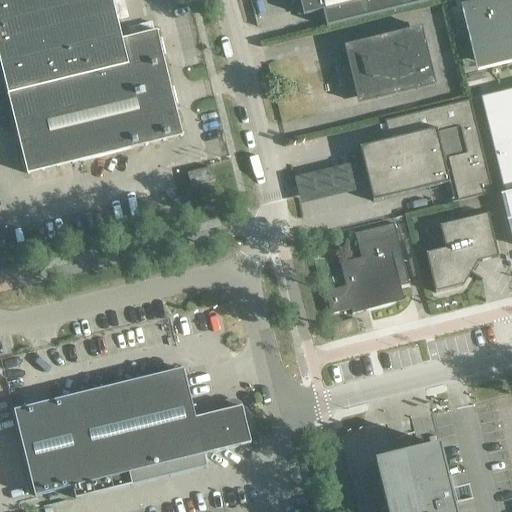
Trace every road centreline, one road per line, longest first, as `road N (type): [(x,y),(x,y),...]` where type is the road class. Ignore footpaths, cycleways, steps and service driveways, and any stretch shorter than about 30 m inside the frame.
road 1 (residential): [(511,335),(280,387),(247,266)]
road 2 (residential): [(247,266),(272,226),(220,0)]
road 3 (residential): [(247,266),(0,323)]
